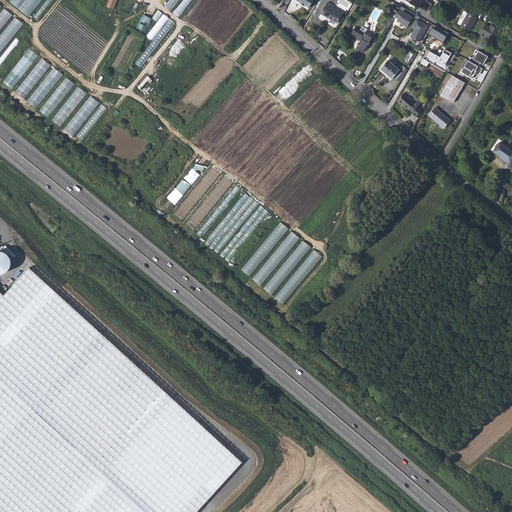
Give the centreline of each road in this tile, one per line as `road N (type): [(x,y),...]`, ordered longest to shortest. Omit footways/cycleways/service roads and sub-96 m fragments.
road 1 (trunk): [(457,511),(0,129)]
road 2 (trunk): [(0,144),(439,511)]
road 3 (track): [(316,243),(131,92),(184,23),(158,0)]
road 4 (unclassified): [(258,0),(438,163)]
road 5 (residential): [(438,163),(511,41)]
